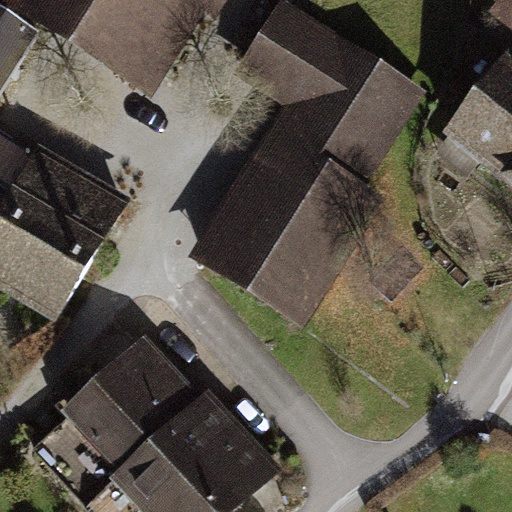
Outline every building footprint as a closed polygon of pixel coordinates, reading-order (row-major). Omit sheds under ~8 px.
[(134,210),(0,128),(0,117),(47,40),(154,105),(205,22),(218,30),(235,0),(0,0),(0,188),(14,197),(0,220),(0,294),(61,331),(134,210)] [(511,0),(506,0),(493,18),(511,32),(511,0)] [(283,14),(240,82),(286,111),(193,262),(310,334),(390,204),(372,193),(428,103),(283,14)] [(511,61),(448,145),(511,193),(511,61)] [(150,348),(73,424),(126,477),(116,487),(140,511),(252,511),(290,474),(212,395),(204,403),(150,348)]
